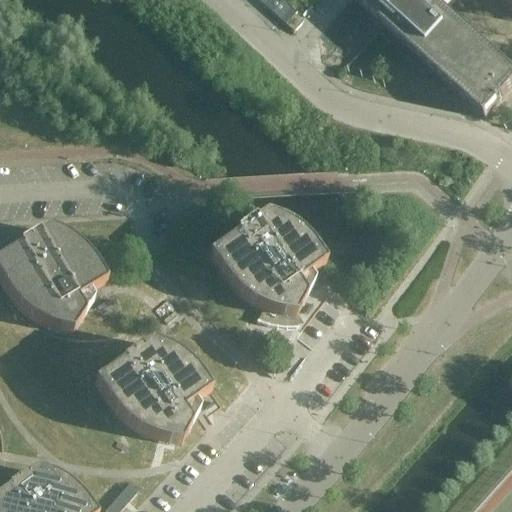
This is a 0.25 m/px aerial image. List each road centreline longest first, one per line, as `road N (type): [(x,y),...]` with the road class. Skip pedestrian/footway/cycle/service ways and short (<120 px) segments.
road 1 (residential): [(286,405),(190,315),(156,271),(144,210),(132,196),(0,197)]
road 2 (unclassified): [(336,453),(511,232)]
road 3 (residential): [(192,511),(286,405)]
